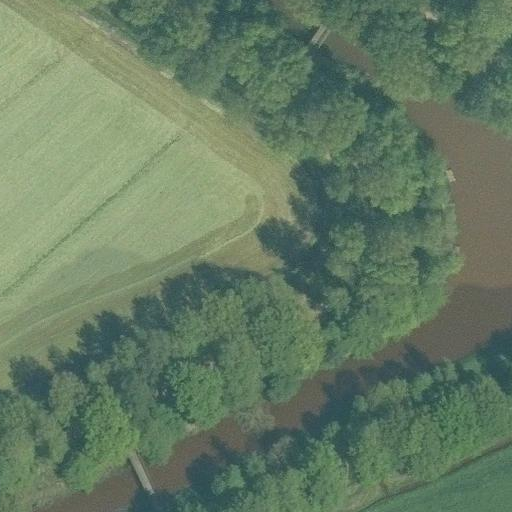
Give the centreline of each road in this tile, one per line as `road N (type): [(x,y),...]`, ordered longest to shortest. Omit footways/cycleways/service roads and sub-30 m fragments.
road 1 (track): [(287,83),(353,147),(367,214),(358,260),(305,318),(110,413)]
road 2 (track): [(163,0),(287,83)]
road 3 (track): [(511,64),(403,0)]
road 4 (track): [(110,413),(0,465)]
